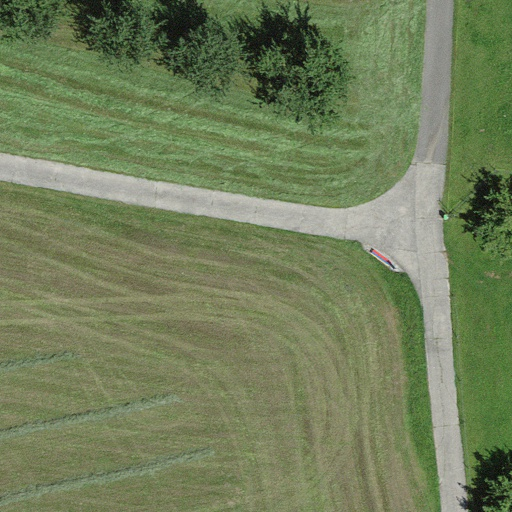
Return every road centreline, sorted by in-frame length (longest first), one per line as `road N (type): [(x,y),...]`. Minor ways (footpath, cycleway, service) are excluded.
road 1 (track): [(454,511),(428,236),(442,0)]
road 2 (unclassified): [(0,168),(428,236)]
